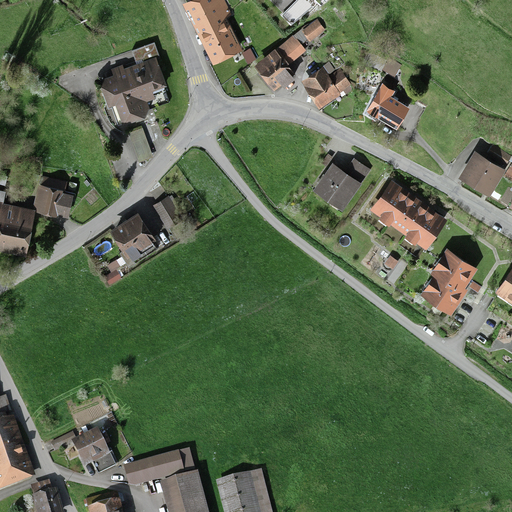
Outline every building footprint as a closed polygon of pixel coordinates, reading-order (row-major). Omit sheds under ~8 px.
[(217,0),(192,0),(186,3),(214,64),(240,52),(217,0)] [(318,21),(305,29),(310,38),(323,30),(318,21)] [(256,67),(274,90),(292,77),(283,65),(304,49),(294,36),(256,67)] [(158,58),(92,81),(112,137),(148,124),(140,101),(169,91),(158,58)] [(351,91),(341,74),(329,81),(326,75),(305,86),(319,110),(351,91)] [(388,76),(384,84),(393,89),(398,81),(388,76)] [(407,111),(376,94),(366,111),(396,129),(407,111)] [(494,145),(489,153),(506,164),(511,156),(494,145)] [(503,172),(476,155),(462,177),(489,194),(503,172)] [(358,186),(331,168),(315,190),(342,208),(358,186)] [(443,222),(391,183),(372,209),(424,247),(443,222)] [(166,189),(152,196),(168,221),(180,213),(166,189)] [(70,197),(40,191),(36,213),(66,219),(70,197)] [(0,240),(25,246),(32,214),(0,206),(0,240)] [(154,236),(137,206),(109,225),(126,254),(154,236)] [(475,270),(449,254),(423,297),(449,312),(475,270)] [(511,270),(497,293),(511,302),(511,270)] [(15,420),(0,425),(0,497),(37,484),(15,420)] [(106,429),(69,447),(83,474),(119,456),(106,429)] [(190,450),(128,466),(132,483),(195,468),(190,450)] [(273,511),(264,473),(218,485),(224,511),(273,511)] [(208,511),(200,474),(160,484),(166,511),(208,511)] [(61,511),(56,492),(30,499),(33,511),(61,511)] [(121,511),(120,503),(87,510),(87,511),(121,511)]
